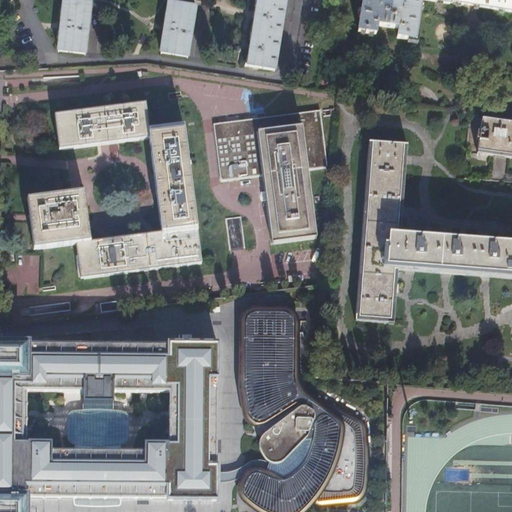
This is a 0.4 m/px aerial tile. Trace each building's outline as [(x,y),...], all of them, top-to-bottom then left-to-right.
[(250,0),(236,65),(263,69),(278,0),(250,0)] [(511,0),(362,0),(357,32),(376,35),(377,26),(398,30),(396,39),(414,42),(421,1),(450,6),(450,4),(511,14),(511,0)] [(63,1),(58,51),(85,55),(90,4),(63,1)] [(169,2),(161,52),(188,57),(196,7),(169,2)] [(84,194),(76,195),(28,201),(34,251),(76,245),(81,280),(201,264),(184,127),(149,132),(145,106),(55,117),(59,152),(150,140),(162,234),(91,243),(86,210),(84,194)] [(318,111),(211,126),(219,184),(261,178),(270,246),(315,240),(306,172),(325,169),(318,111)] [(476,133),(475,140),(478,141),(476,153),(511,158),(511,124),(481,120),(479,133),(476,133)] [(371,143),(358,320),(390,322),(394,270),(511,278),(511,246),(396,238),(403,146),(371,143)] [(102,304),(103,314),(122,312),(120,302),(102,304)] [(300,394),(296,389),(296,380),(296,358),(300,359),(300,335),(296,335),(296,325),(293,320),(291,317),(288,316),(283,315),(255,314),(250,315),(248,317),(246,318),(245,320),(243,322),(243,324),(242,324),(242,325),(242,326),(242,367),(242,379),(242,384),(243,398),(246,417),(250,423),(254,428),(259,432),(265,436),(259,447),(259,451),(261,455),(264,460),(269,465),(265,475),(257,472),(253,473),(250,474),(246,478),(243,483),(241,488),(240,493),(241,498),(244,501),(265,511),(299,511),(301,507),(299,502),(306,496),(312,501),(315,504),(318,505),(321,506),(354,502),(360,498),(363,494),(364,490),(364,434),(363,428),(361,425),(357,423),(311,400),(300,394)] [(217,347),(0,345),(0,511),(25,511),(26,500),(216,502),(217,347)]
